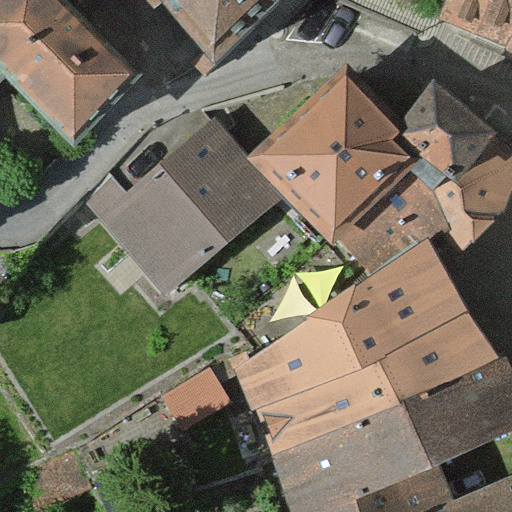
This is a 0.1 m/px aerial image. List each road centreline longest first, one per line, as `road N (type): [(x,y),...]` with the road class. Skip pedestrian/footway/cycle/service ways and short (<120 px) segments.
road 1 (residential): [(511,96),(425,66),(323,63),(177,99)]
road 2 (residential): [(0,222),(25,218),(56,198),(133,118),(177,99)]
